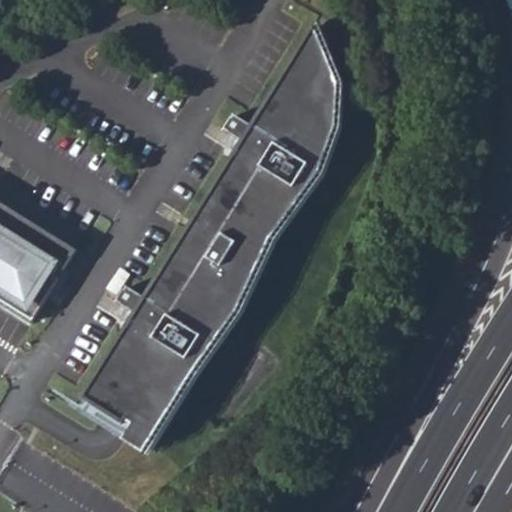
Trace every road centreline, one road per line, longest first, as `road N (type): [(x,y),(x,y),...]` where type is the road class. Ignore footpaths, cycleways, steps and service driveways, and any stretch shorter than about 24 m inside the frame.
road 1 (trunk): [(511,222),(368,511)]
road 2 (motorway): [(511,321),(398,511)]
